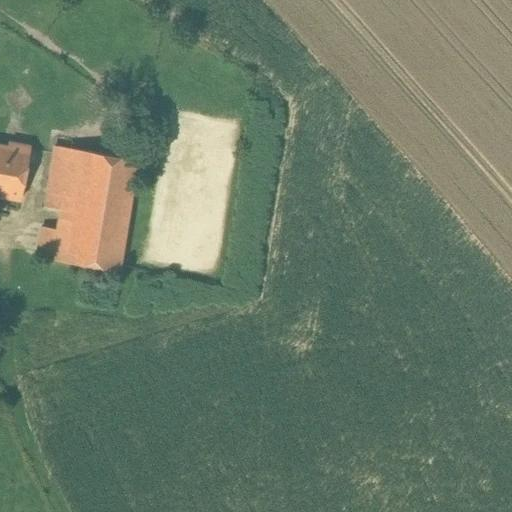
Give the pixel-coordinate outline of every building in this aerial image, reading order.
[(8,145),(0,144),(0,197),(20,201),(30,145),(9,142),(8,145)] [(59,209),(72,211),(82,150),(55,146),(45,207),(59,209)] [(69,230),(64,261),(120,270),(137,159),(82,150),(72,211),(69,230)] [(69,230),(72,211),(59,209),(56,228),(69,230)] [(64,261),(69,230),(56,228),(42,226),(37,256),(64,261)]
